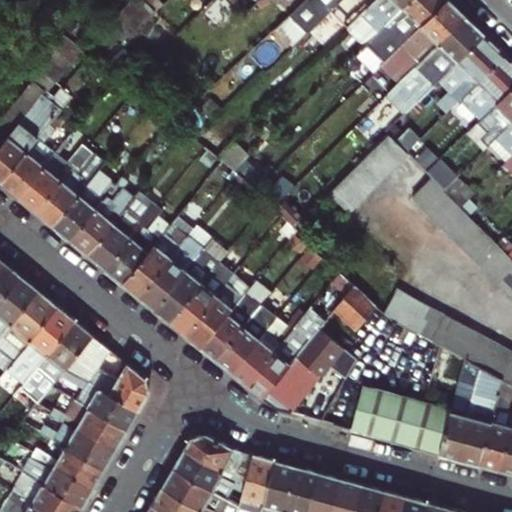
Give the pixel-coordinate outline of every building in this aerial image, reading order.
[(144,0),(135,0),(122,12),(139,29),(156,13),(144,0)] [(341,0),(306,0),(285,22),(302,39),(309,32),(341,0)] [(357,0),(367,9),(375,0),(357,0)] [(380,31),(410,0),(375,0),(367,9),(362,14),(380,31)] [(446,0),(410,0),(380,31),(366,45),(384,64),(446,0)] [(402,81),(466,16),(449,0),(446,0),(384,64),(402,81)] [(441,79),(484,34),(466,16),(402,81),(421,99),(441,79)] [(462,99),(505,54),(484,34),(441,79),(462,99)] [(462,99),(482,119),(511,89),(511,61),(505,54),(462,99)] [(486,149),(511,122),(511,89),(482,119),(469,133),(486,149)] [(0,181),(48,123),(52,118),(60,108),(42,92),(18,122),(0,144),(0,181)] [(61,126),(52,118),(48,123),(53,128),(42,141),(46,145),(50,138),(61,126)] [(511,146),(509,149),(511,151),(511,122),(486,149),(490,154),(508,137),(511,141),(511,146)] [(18,196),(54,151),(69,133),(61,126),(50,138),(46,145),(42,141),(53,128),(48,123),(0,181),(18,196)] [(414,123),(402,135),(414,148),(426,136),(414,123)] [(81,142),(69,133),(54,151),(66,161),(81,142)] [(210,135),(203,143),(219,155),(225,147),(210,135)] [(405,158),(385,136),(352,166),(326,192),(345,212),(405,158)] [(66,161),(54,151),(18,196),(35,210),(86,147),(81,142),(66,161)] [(86,147),(35,210),(53,225),(89,180),(79,172),(87,162),(85,160),(93,152),(86,147)] [(89,180),(104,161),(93,152),(85,160),(87,162),(79,172),(89,180)] [(104,161),(89,180),(53,225),(70,239),(121,176),(104,161)] [(456,178),(439,161),(426,174),(444,191),(456,178)] [(254,191),(236,175),(230,183),(248,198),(254,191)] [(121,176),(70,239),(87,253),(124,209),(111,199),(120,188),(126,180),(121,176)] [(444,191),(461,207),(473,194),(456,178),(444,191)] [(290,196),(271,179),(257,194),(276,211),(290,196)] [(511,258),(431,181),(412,201),(500,285),(511,272),(511,258)] [(124,209),(133,199),(120,188),(111,199),(124,209)] [(490,211),(473,194),(461,207),(478,224),(490,211)] [(133,199),(124,209),(136,218),(144,208),(133,199)] [(196,204),(190,199),(175,218),(181,222),(196,204)] [(136,218),(124,209),(87,253),(105,268),(157,205),(151,200),(144,208),(136,218)] [(122,283),(159,238),(147,228),(162,209),(157,205),(105,268),(122,283)] [(298,231),(283,217),(276,225),(291,239),(298,231)] [(172,222),(159,238),(122,283),(139,296),(181,244),(171,236),(178,227),(172,222)] [(188,235),(178,227),(171,236),(181,244),(188,235)] [(181,244),(139,296),(153,308),(204,249),(188,235),(181,244)] [(312,245),(303,256),(317,269),(327,258),(312,245)] [(204,249),(153,308),(169,321),(212,270),(202,262),(210,253),(204,249)] [(219,261),(210,253),(202,262),(212,270),(219,261)] [(169,321),(184,333),(227,283),(218,275),(225,266),(219,261),(212,270),(169,321)] [(0,303),(22,276),(6,263),(0,270),(0,303)] [(218,275),(227,283),(235,274),(225,266),(218,275)] [(227,283),(184,333),(200,346),(236,303),(243,295),(232,287),(239,278),(235,274),(227,283)] [(0,338),(39,291),(22,276),(0,303),(0,338)] [(250,287),(239,278),(232,287),(243,295),(250,287)] [(378,306),(354,286),(326,319),(335,326),(342,318),(358,331),(378,306)] [(511,353),(395,286),(381,311),(388,317),(440,346),(466,360),(503,381),(511,385),(511,353)] [(243,295),(236,303),(247,312),(261,295),(250,287),(243,295)] [(15,358),(32,338),(58,306),(39,291),(0,338),(0,347),(8,339),(11,342),(4,350),(14,359),(15,358)] [(200,346),(215,359),(262,303),(269,295),(264,291),(261,295),(247,312),(236,303),(200,346)] [(262,303),(215,359),(231,372),(267,328),(277,316),(268,308),(262,303)] [(58,306),(32,338),(39,345),(24,364),(24,365),(9,382),(18,390),(22,386),(76,321),(58,306)] [(277,316),(267,328),(231,372),(246,384),(306,314),(300,310),(287,325),(277,316)] [(309,310),(306,314),(246,384),(262,397),(281,374),(317,330),(324,322),(309,310)] [(66,367),(93,335),(76,321),(22,386),(39,399),(51,384),(61,373),(66,367)] [(341,349),(317,330),(281,374),(303,393),(304,394),(341,349)] [(145,379),(127,364),(123,370),(122,372),(117,370),(113,376),(97,366),(105,356),(111,350),(93,335),(66,367),(138,409),(148,393),(145,379)] [(32,338),(15,358),(24,364),(39,345),(32,338)] [(8,339),(0,347),(4,350),(11,342),(8,339)] [(127,364),(111,350),(105,356),(123,370),(127,364)] [(451,412),(448,411),(437,453),(479,465),(498,398),(503,381),(466,360),(451,412)] [(138,409),(66,367),(61,373),(74,382),(82,387),(75,398),(127,428),(138,409)] [(303,393),(281,374),(262,397),(276,409),(287,412),(303,393)] [(66,393),(75,398),(82,387),(74,382),(66,393)] [(333,425),(351,430),(361,391),(344,387),(333,425)] [(351,430),(437,453),(448,411),(362,387),(361,391),(351,430)] [(64,423),(66,424),(71,427),(74,423),(79,425),(78,426),(116,448),(127,428),(75,398),(66,393),(64,392),(60,398),(74,407),(66,415),(53,408),(51,410),(49,414),(50,415),(64,423)] [(498,470),(511,427),(511,421),(511,414),(501,412),(503,400),(498,398),(479,465),(498,470)] [(50,405),(39,399),(36,402),(48,409),(50,405)] [(48,409),(36,402),(32,407),(49,417),(50,415),(49,414),(51,410),(48,409)] [(58,441),(104,468),(116,448),(78,426),(79,425),(74,423),(71,427),(66,424),(63,428),(30,409),(22,420),(29,424),(58,441)] [(23,431),(29,424),(22,420),(16,427),(23,431)] [(511,427),(498,470),(511,473),(511,427)] [(191,438),(184,449),(230,475),(232,470),(237,472),(245,451),(233,448),(206,434),(199,436),(191,438)] [(58,441),(50,455),(54,457),(51,462),(93,487),(104,468),(58,441)] [(32,451),(19,444),(16,448),(34,459),(37,453),(32,450),(32,451)] [(35,446),(32,450),(37,453),(34,459),(40,462),(41,462),(47,453),(35,446)] [(232,486),(237,472),(232,470),(230,475),(184,449),(174,467),(240,505),(245,484),(240,482),(237,489),(232,486)] [(254,454),(245,451),(237,472),(248,475),(254,454)] [(41,462),(40,462),(31,477),(82,507),(93,487),(51,462),(54,457),(50,455),(47,453),(41,462)] [(248,475),(245,484),(240,505),(237,511),(261,511),(275,460),(254,454),(248,475)] [(284,511),(297,466),(275,460),(261,511),(284,511)] [(307,511),(319,472),(297,466),(284,511),(307,511)] [(237,511),(240,505),(174,467),(163,487),(206,511),(237,511)] [(22,472),(14,485),(23,491),(31,477),(22,472)] [(248,475),(237,472),(232,486),(237,489),(240,482),(245,484),(248,475)] [(331,511),(341,478),(319,472),(307,511),(331,511)] [(14,485),(11,491),(46,511),(79,511),(82,507),(31,477),(23,491),(14,485)] [(354,511),(362,484),(341,478),(331,511),(354,511)] [(378,511),(384,490),(362,484),(354,511),(378,511)] [(206,511),(163,487),(152,506),(162,511),(206,511)] [(401,511),(406,496),(384,490),(378,511),(401,511)] [(46,511),(11,491),(7,496),(17,502),(11,511),(46,511)] [(11,511),(17,502),(7,496),(0,509),(0,510),(2,511),(11,511)] [(425,511),(428,502),(406,496),(401,511),(425,511)] [(446,511),(448,507),(428,502),(425,511),(446,511)]
